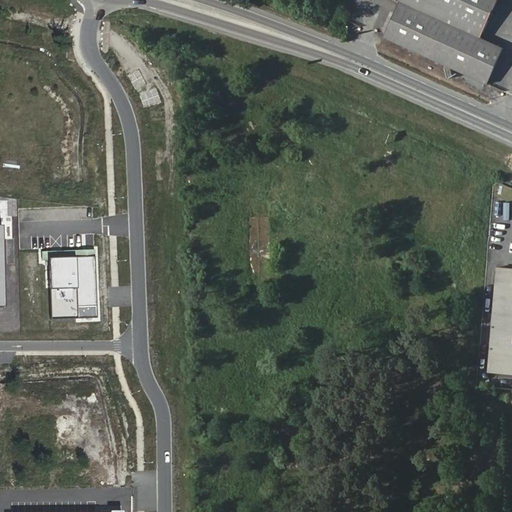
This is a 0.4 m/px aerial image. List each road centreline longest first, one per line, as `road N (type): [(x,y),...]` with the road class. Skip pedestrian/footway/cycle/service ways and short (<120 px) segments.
road 1 (residential): [(98,0),(90,49),(118,93),(133,141),(141,344)]
road 2 (primary): [(143,0),(345,58)]
road 3 (primary): [(345,58),(511,132)]
road 4 (residential): [(141,344),(164,418),(165,511)]
road 5 (primary): [(345,58),(204,0)]
road 6 (unknown): [(483,382),(492,261),(511,242)]
road 7 (residential): [(0,346),(141,344)]
